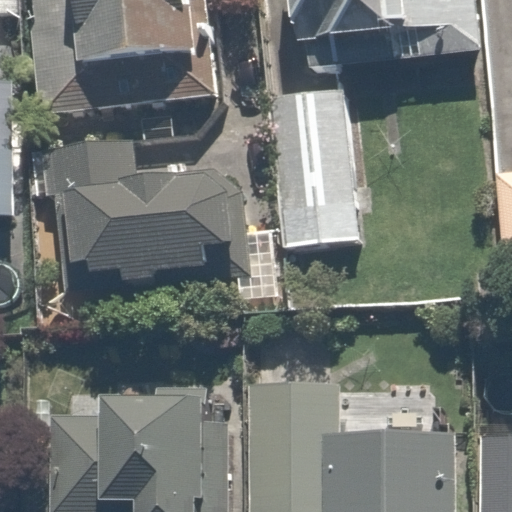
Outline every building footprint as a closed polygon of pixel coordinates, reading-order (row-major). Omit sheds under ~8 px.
[(0,0),(0,232),(24,233),(30,101),(0,99),(0,94),(3,28),(38,29),(38,0),(0,0)] [(239,0),(56,0),(67,121),(248,105),(239,0)] [(324,0),(329,78),(506,68),(502,0),(324,0)] [(360,96),(279,104),(293,263),(375,256),(360,96)] [(149,157),(60,166),(73,307),(267,289),(257,191),(153,201),(149,157)] [(511,176),(502,177),(511,261),(511,260),(511,176)] [(248,511),(251,403),(137,400),(136,435),(76,434),(74,511),(248,511)] [(358,405),(271,403),(269,511),(477,511),(478,449),(357,447),(358,405)] [(511,511),(511,450),(496,450),(492,511),(511,511)] [(0,511),(30,511),(32,475),(0,474),(0,511)]
